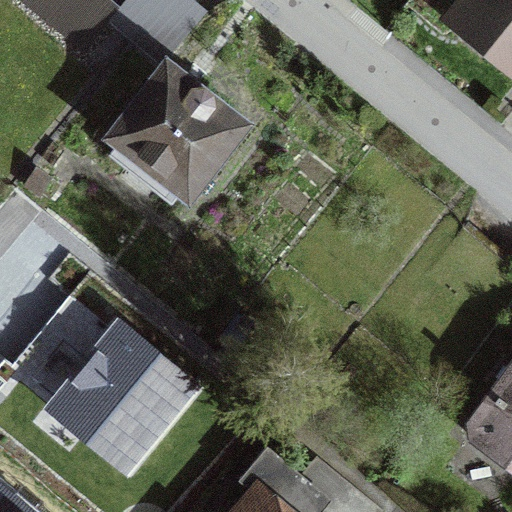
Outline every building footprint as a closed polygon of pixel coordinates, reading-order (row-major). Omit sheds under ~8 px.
[(199,9),(187,0),(125,0),(118,10),(168,49),(199,9)] [(511,0),(468,0),(455,16),(511,62),(511,0)] [(168,72),(117,137),(187,191),(238,125),(214,107),(214,105),(214,102),(214,100),(214,98),(213,96),(212,94),(210,92),(208,91),(206,89),(204,89),(202,88),(199,88),(197,88),(194,89),(192,90),(169,73),(168,72)] [(245,357),(269,325),(250,311),(226,343),(245,357)] [(125,460),(186,387),(120,332),(59,406),(125,460)] [(475,436),(511,463),(511,371),(473,424),(475,436)] [(319,511),(330,500),(267,448),(240,480),(257,493),(240,511),(319,511)] [(32,511),(0,485),(0,511),(32,511)]
